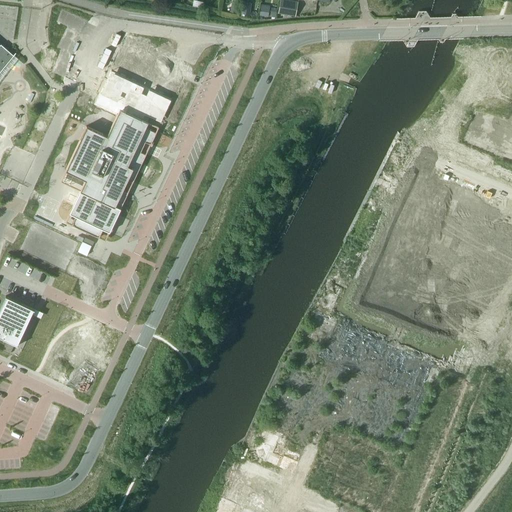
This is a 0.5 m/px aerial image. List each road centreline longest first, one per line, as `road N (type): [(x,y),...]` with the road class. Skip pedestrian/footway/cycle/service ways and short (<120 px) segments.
road 1 (tertiary): [(107,420),(283,48),(306,36),(511,29)]
road 2 (tertiary): [(0,496),(69,485),(107,420)]
